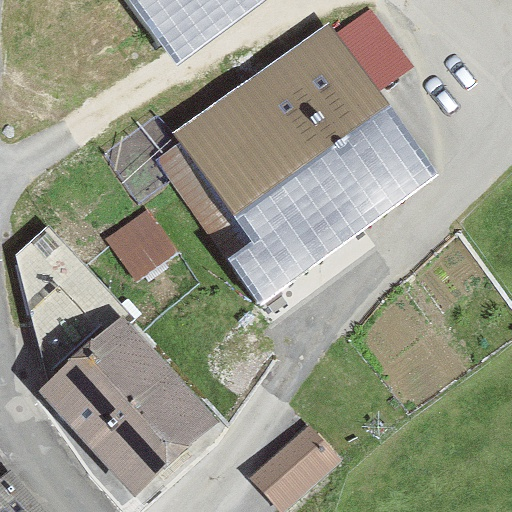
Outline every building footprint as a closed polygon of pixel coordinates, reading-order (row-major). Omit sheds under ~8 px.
[(107,0),(156,70),(258,0),(107,0)] [(271,303),(447,180),(334,20),(158,144),(271,303)] [(137,282),(177,253),(147,212),(107,241),(137,282)] [(133,318),(49,226),(14,260),(39,389),(133,318)] [(133,508),(226,424),(133,318),(39,389),(133,508)] [(279,511),(288,511),(344,462),(311,425),(250,479),(279,511)] [(0,511),(30,511),(15,492),(0,503),(0,511)]
